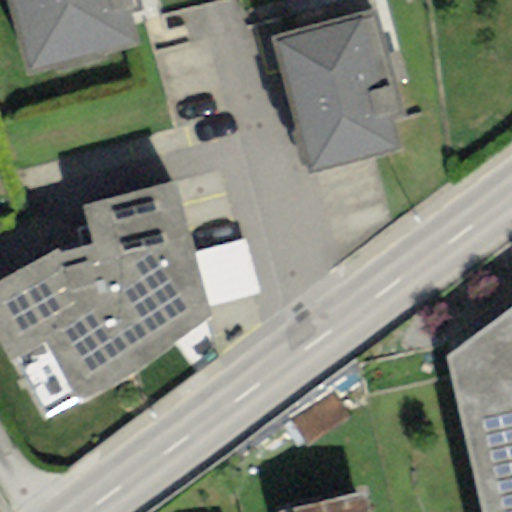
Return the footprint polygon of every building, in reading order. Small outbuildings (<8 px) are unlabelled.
[(6,0),(27,75),(138,46),(130,15),(141,12),(138,0),(6,0)] [(374,9),(270,39),(309,176),(400,150),(392,121),(405,117),(374,9)] [(58,249),(0,281),(0,342),(44,420),(77,397),(79,402),(128,381),(211,318),(209,306),(195,253),(178,182),(81,205),(92,244),(59,253),(58,249)] [(246,240),(195,253),(209,306),(260,293),(246,240)] [(511,511),(511,309),(446,359),(481,511),(511,511)] [(366,511),(362,494),(292,511),(366,511)]
